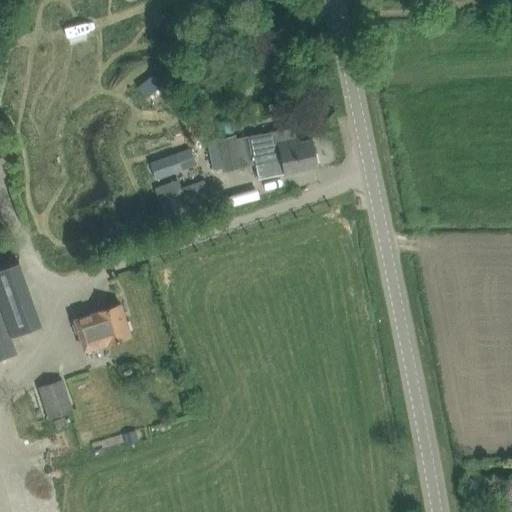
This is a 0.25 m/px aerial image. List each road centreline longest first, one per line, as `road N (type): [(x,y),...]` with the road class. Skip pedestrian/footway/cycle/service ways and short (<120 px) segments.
road 1 (tertiary): [(436,511),(335,0)]
road 2 (unknown): [(366,156),(43,261)]
